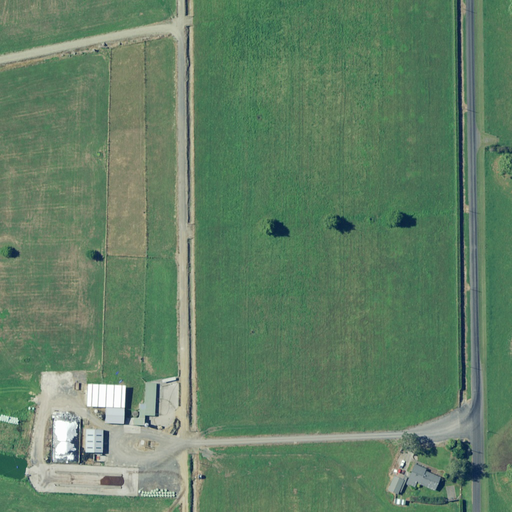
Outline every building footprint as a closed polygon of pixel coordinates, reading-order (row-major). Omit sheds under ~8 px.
[(156,384),(145,383),(145,404),(140,404),(139,419),(133,419),(133,426),(144,426),(144,416),(154,416),(156,384)] [(124,409),(105,408),(105,423),(123,424),(124,409)] [(103,430),(86,430),(85,453),(102,453),(103,430)] [(426,470),(414,465),(406,485),(414,489),(417,483),(434,491),(441,476),(426,470)] [(403,481),(394,477),(388,491),(397,495),(403,481)]
